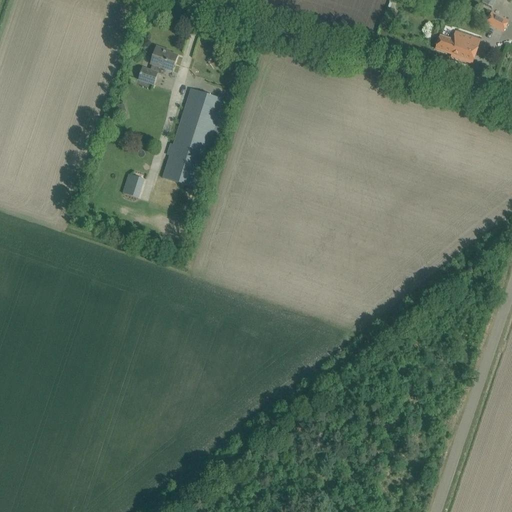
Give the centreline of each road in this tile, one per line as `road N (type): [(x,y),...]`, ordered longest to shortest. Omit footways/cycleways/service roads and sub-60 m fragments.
road 1 (tertiary): [(511,110),(184,0)]
road 2 (unclassified): [(436,511),(511,292)]
